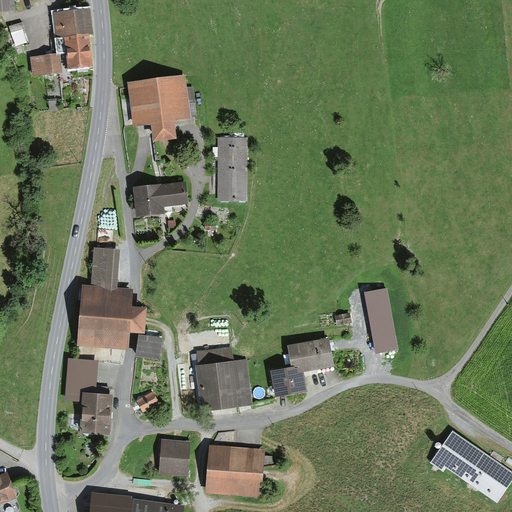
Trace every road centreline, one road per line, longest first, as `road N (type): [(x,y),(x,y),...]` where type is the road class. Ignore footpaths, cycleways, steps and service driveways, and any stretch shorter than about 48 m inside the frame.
road 1 (tertiary): [(99,0),(102,103),(47,409),(52,511)]
road 2 (track): [(94,480),(186,486),(202,511)]
